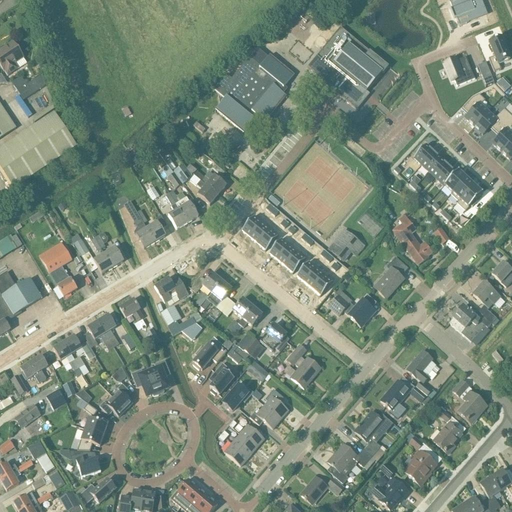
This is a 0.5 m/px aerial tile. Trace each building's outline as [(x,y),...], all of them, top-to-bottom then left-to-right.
[(464,0),(467,6),(451,13),(455,21),(457,20),(459,27),(476,20),(474,16),(485,12),(480,0),(464,0)] [(318,56),(307,69),(325,83),(327,85),(331,88),(330,90),(356,111),(369,95),(366,93),(382,74),(383,75),(388,68),(340,29),(320,54),(318,56)] [(494,58),(488,60),(493,74),(500,71),(498,66),(509,61),(505,53),(507,52),(504,46),(503,46),(500,40),(498,41),(497,40),(490,42),(491,44),(488,45),(494,58)] [(23,60),(12,43),(0,51),(0,66),(4,73),(4,72),(7,77),(18,70),(14,66),(23,60)] [(268,59),(258,51),(250,61),(249,60),(230,82),(224,77),(212,92),(224,101),(214,113),(242,135),(252,123),(257,126),(261,121),(264,124),(285,98),(282,96),(287,90),(284,88),(293,77),(269,57),(268,59)] [(455,61),(444,65),(452,83),(454,82),(457,88),(474,81),(465,59),(456,62),(455,61)] [(484,65),(476,68),(485,88),(493,84),(484,65)] [(46,86),(43,76),(26,86),(21,78),(11,84),(23,102),(46,86)] [(501,80),(496,85),(503,93),(509,88),(501,80)] [(471,98),(460,110),(467,115),(463,119),(471,127),(484,113),(477,107),(482,102),(475,96),(471,98)] [(0,106),(0,139),(15,130),(0,106)] [(484,113),(471,127),(480,135),(487,128),(492,133),(508,117),(501,110),(492,120),(484,113)] [(77,150),(54,115),(0,151),(0,171),(13,192),(77,150)] [(498,138),(491,146),(500,154),(511,140),(511,138),(506,133),(511,125),(511,120),(508,117),(492,133),(498,138)] [(205,131),(196,124),(193,127),(202,134),(205,131)] [(511,140),(500,154),(508,162),(511,157),(511,140)] [(427,146),(412,162),(413,163),(421,170),(435,154),(427,147),(428,147),(427,146)] [(435,154),(421,170),(428,177),(443,161),(435,154)] [(443,161),(428,177),(436,183),(450,168),(443,161)] [(174,164),(169,168),(173,174),(179,169),(174,164)] [(222,177),(224,175),(225,174),(214,165),(213,166),(211,168),(222,177)] [(173,175),(182,186),(193,178),(184,166),(173,174),(173,175)] [(450,168),(436,183),(443,190),(444,190),(459,173),(457,175),(450,168)] [(192,175),(200,182),(201,182),(204,179),(195,171),(192,175)] [(459,173),(444,190),(452,197),(467,181),(459,174),(459,173)] [(175,191),(182,186),(173,175),(167,178),(175,191)] [(205,187),(218,197),(226,187),(214,177),(205,187)] [(467,181),(452,197),(460,204),(475,188),(467,181)] [(201,182),(200,182),(196,187),(201,191),(197,197),(209,207),(218,197),(205,187),(201,182)] [(475,188),(460,204),(467,212),(468,212),(470,209),(472,211),(476,206),(475,205),(483,195),(482,195),(475,188)] [(160,198),(154,189),(147,193),(153,202),(160,198)] [(173,192),(169,195),(187,225),(198,218),(186,199),(180,203),(173,192)] [(187,225),(169,195),(166,197),(175,213),(167,218),(176,232),(187,225)] [(58,207),(61,212),(68,207),(65,203),(58,207)] [(270,206),(267,211),(271,214),(275,210),(270,206)] [(279,213),(275,210),(271,214),(275,218),(279,213)] [(136,214),(143,226),(147,223),(141,212),(136,214)] [(143,226),(136,214),(133,217),(139,228),(143,226)] [(146,230),(154,245),(165,238),(161,231),(167,228),(161,217),(155,221),(157,224),(146,230)] [(255,217),(242,232),(250,239),(263,224),(255,217)] [(415,232),(405,218),(399,222),(402,226),(393,233),(418,267),(428,259),(426,258),(431,254),(425,245),(420,249),(410,236),(415,232)] [(286,220),(282,224),(287,228),(291,223),(286,220)] [(263,224),(250,239),(258,246),(271,230),(263,224)] [(298,230),(294,226),(290,231),(294,234),(298,230)] [(143,251),(154,245),(146,230),(135,237),(143,251)] [(271,230),(258,246),(266,252),(279,237),(271,230)] [(449,241),(441,230),(434,236),(442,247),(449,241)] [(0,258),(21,247),(15,234),(0,242),(0,258)] [(332,255),(342,263),(350,254),(356,259),(365,248),(348,235),(332,255)] [(306,236),(302,241),(306,244),(310,240),(306,236)] [(99,237),(94,240),(101,251),(106,249),(99,237)] [(101,251),(94,240),(91,242),(97,254),(101,251)] [(282,240),(269,255),(277,262),(290,247),(282,240)] [(314,243),(310,240),(306,244),(310,248),(314,243)] [(89,254),(81,241),(74,246),(82,258),(89,254)] [(72,262),(61,244),(39,258),(64,299),(77,291),(71,281),(70,281),(67,277),(61,280),(56,272),(72,262)] [(290,247),(277,262),(285,269),(298,253),(290,247)] [(114,249),(104,256),(112,270),(123,263),(114,249)] [(298,253),(285,269),(293,275),(306,260),(298,253)] [(324,253),(321,257),(325,261),(329,256),(324,253)] [(112,270),(104,256),(93,263),(102,276),(112,270)] [(333,260),(329,256),(325,261),(329,264),(333,260)] [(408,270),(395,259),(386,269),(390,273),(375,289),(380,293),(379,295),(385,300),(394,290),(395,291),(403,282),(400,279),(408,270)] [(309,263),(296,278),(304,285),(317,270),(309,263)] [(337,263),(333,267),(337,271),(341,266),(337,263)] [(506,290),(511,284),(511,282),(511,274),(511,273),(502,264),(491,277),(506,290)] [(317,270),(304,285),(312,292),(325,277),(317,270)] [(4,322),(4,323),(42,300),(30,281),(17,290),(7,274),(0,278),(0,322),(1,324),(4,322)] [(202,288),(211,295),(221,283),(212,275),(206,282),(201,278),(191,291),(196,295),(202,288)] [(325,277),(312,292),(320,298),(333,283),(325,277)] [(189,296),(178,279),(171,284),(168,280),(154,289),(161,300),(161,299),(165,306),(177,298),(180,302),(189,296)] [(221,304),(226,298),(231,291),(221,283),(211,295),(221,304)] [(482,317),(482,318),(491,326),(491,325),(493,327),(498,322),(487,312),(499,299),(484,285),(473,297),(482,306),(482,305),(485,307),(478,314),(482,317)] [(352,303),(339,291),(334,298),(336,300),(328,309),(338,318),(342,313),(360,328),(368,319),(369,320),(375,313),(371,310),(376,305),(367,296),(355,309),(350,305),(352,303)] [(208,299),(201,308),(205,311),(212,303),(208,299)] [(236,307),(232,313),(242,321),(252,308),(242,300),(236,307)] [(144,320),(140,312),(133,302),(119,310),(126,321),(133,316),(137,324),(144,320)] [(216,309),(222,314),(226,308),(221,304),(216,309)] [(181,320),(174,308),(161,315),(168,328),(176,323),(181,320)] [(226,308),(222,314),(227,318),(232,313),(226,308)] [(252,308),(238,325),(231,333),(236,337),(242,329),(243,330),(247,325),(252,329),(262,317),(252,308)] [(487,330),(491,326),(482,318),(478,322),(463,308),(452,320),(453,321),(449,325),(471,344),(479,336),(483,339),(490,332),(487,330)] [(197,313),(190,317),(191,319),(195,325),(202,321),(197,313)] [(108,318),(98,324),(113,350),(114,349),(119,346),(111,333),(115,330),(108,318)] [(215,323),(209,318),(204,323),(211,328),(215,323)] [(178,327),(176,323),(168,328),(173,337),(195,325),(191,319),(178,327)] [(0,337),(10,332),(4,323),(4,322),(1,324),(0,322),(0,337)] [(231,333),(238,325),(235,322),(228,330),(231,333)] [(113,350),(98,324),(87,330),(89,334),(84,337),(91,350),(98,346),(95,342),(100,339),(108,353),(113,350)] [(182,334),(192,342),(202,331),(196,326),(182,334)] [(274,326),(266,336),(259,344),(272,354),(275,350),(279,353),(289,341),(285,338),(286,336),(274,326)] [(161,344),(153,331),(145,336),(153,348),(161,344)] [(82,350),(74,338),(63,344),(71,357),(82,350)] [(183,338),(172,344),(179,356),(190,350),(183,338)] [(253,341),(242,353),(248,357),(249,358),(259,346),(259,345),(253,340),(253,341)] [(131,341),(126,345),(129,351),(135,348),(131,341)] [(222,347),(228,351),(232,346),(227,341),(222,347)] [(60,363),(71,357),(63,344),(52,351),(60,363)] [(200,371),(201,372),(211,361),(216,366),(226,354),(220,349),(216,354),(207,346),(202,352),(200,351),(195,357),(197,358),(192,364),(194,366),(192,367),(198,372),(200,371)] [(296,374),(289,368),(287,369),(284,372),(284,374),(291,380),(304,391),(320,371),(307,360),(305,363),(300,359),(305,353),(299,347),(286,363),(292,368),(294,366),(299,370),(296,374)] [(234,353),(233,353),(242,360),(244,362),(248,357),(242,353),(242,352),(239,349),(237,348),(234,353)] [(85,357),(89,363),(96,359),(92,352),(85,357)] [(495,353),(492,356),(499,365),(503,362),(495,353)] [(420,384),(415,389),(427,399),(427,398),(430,401),(435,396),(432,393),(423,385),(428,379),(426,378),(432,371),(435,367),(431,364),(432,362),(423,354),(407,372),(420,384)] [(46,381),(41,372),(47,369),(41,358),(20,370),(27,381),(34,377),(39,385),(46,381)] [(80,358),(74,362),(83,378),(89,374),(80,358)] [(156,371),(149,373),(159,397),(164,394),(163,392),(169,390),(164,377),(169,374),(165,362),(154,366),(156,371)] [(216,395),(218,397),(233,380),(228,376),(231,372),(222,365),(214,375),(219,378),(209,390),(212,391),(210,393),(215,397),(216,395)] [(256,372),(250,367),(246,371),(253,376),(256,372)] [(116,380),(120,384),(127,378),(121,369),(116,374),(119,377),(116,380)] [(159,397),(149,373),(143,376),(141,372),(131,376),(136,388),(141,386),(147,398),(152,396),(153,398),(159,397)] [(28,393),(18,377),(11,382),(20,398),(28,393)] [(469,389),(461,382),(451,393),(459,400),(469,389)] [(410,393),(398,383),(381,404),(392,414),(410,393)] [(76,396),(71,384),(63,388),(68,399),(75,396),(76,396)] [(111,397),(125,412),(133,405),(127,399),(131,395),(122,386),(117,390),(119,393),(113,399),(111,397)] [(238,387),(223,405),(232,413),(242,402),(245,405),(253,394),(250,391),(247,395),(238,387)] [(421,406),(427,399),(415,389),(410,396),(421,406)] [(15,391),(11,394),(15,401),(19,398),(15,391)] [(59,392),(46,398),(54,413),(66,406),(59,392)] [(83,392),(76,396),(75,396),(84,403),(89,397),(83,392)] [(263,408),(280,422),(288,413),(278,405),(282,400),(273,392),(269,397),(271,399),(263,408)] [(486,407),(470,393),(463,400),(467,404),(458,415),(471,426),(477,419),(476,418),(486,407)] [(125,412),(111,397),(110,397),(113,399),(106,406),(104,404),(99,408),(108,417),(113,413),(118,419),(125,412)] [(88,406),(83,411),(93,419),(97,413),(88,406)] [(39,416),(32,408),(14,421),(21,430),(39,416)] [(272,431),(280,422),(263,408),(260,412),(257,410),(249,420),(258,428),(262,423),(272,431)] [(440,410),(437,408),(433,412),(436,414),(435,415),(446,425),(452,419),(441,409),(440,410)] [(371,414),(355,433),(368,445),(362,452),(372,460),(380,450),(381,449),(370,440),(383,425),(371,414)] [(88,420),(84,431),(103,437),(107,427),(88,420)] [(114,439),(118,429),(108,425),(104,435),(114,439)] [(461,436),(448,425),(433,443),(445,454),(461,436)] [(247,427),(239,437),(255,451),(264,441),(247,427)] [(84,431),(81,442),(100,448),(103,437),(84,431)] [(224,432),(221,436),(225,440),(229,436),(224,432)] [(409,445),(414,439),(411,435),(410,435),(405,442),(409,445)] [(239,437),(231,446),(248,460),(255,451),(239,437)] [(423,446),(415,438),(409,445),(408,446),(417,453),(423,446)] [(15,449),(9,442),(0,448),(0,452),(3,457),(15,449)] [(37,460),(46,455),(39,443),(27,450),(34,462),(37,460)] [(240,469),(248,460),(231,446),(223,455),(240,469)] [(372,460),(362,452),(354,462),(352,460),(355,457),(343,447),(328,465),(331,468),(327,473),(343,486),(348,480),(347,478),(358,465),(367,473),(375,463),(372,460)] [(380,450),(372,460),(375,463),(375,462),(377,463),(384,454),(380,450)] [(72,462),(71,459),(69,454),(69,453),(60,452),(60,456),(70,462),(72,462)] [(436,467),(419,453),(412,461),(413,462),(403,474),(419,487),(436,467)] [(55,470),(46,455),(37,460),(46,476),(55,470)] [(81,478),(81,480),(83,479),(87,482),(90,477),(100,474),(98,466),(100,465),(98,459),(85,463),(84,458),(75,460),(78,471),(76,476),(81,478)] [(30,462),(24,466),(26,471),(33,467),(30,462)] [(0,467),(0,481),(0,482),(18,472),(17,470),(15,467),(9,470),(6,464),(0,467)] [(18,472),(0,482),(6,493),(19,486),(15,480),(21,477),(20,475),(26,471),(24,466),(17,470),(18,472)] [(395,474),(385,466),(380,473),(390,481),(395,474)] [(502,472),(491,479),(500,494),(507,489),(511,498),(511,476),(510,473),(502,473),(502,472)] [(65,486),(56,473),(48,478),(56,492),(65,486)] [(326,488),(315,479),(300,497),(313,507),(327,490),(337,499),(345,489),(333,479),(326,488)] [(500,494),(491,479),(480,486),(487,499),(483,502),(487,509),(489,511),(493,511),(500,508),(494,497),(500,494)] [(45,486),(42,480),(32,486),(35,492),(45,486)] [(409,494),(392,480),(387,485),(390,487),(384,494),(377,488),(371,495),(379,502),(378,502),(389,511),(402,498),(404,499),(409,494)] [(99,506),(106,500),(115,491),(107,481),(96,491),(92,487),(79,498),(86,506),(94,499),(99,506)] [(188,481),(170,501),(180,510),(198,490),(188,481)] [(198,490),(180,510),(182,511),(195,511),(207,498),(198,490)] [(130,511),(133,492),(131,500),(121,499),(118,511),(130,511)] [(140,511),(144,494),(133,492),(130,511),(140,511)] [(49,494),(42,498),(45,503),(52,499),(49,494)] [(71,494),(59,501),(65,511),(71,511),(79,508),(71,494)] [(152,511),(155,496),(144,494),(140,511),(152,511)] [(17,511),(22,511),(37,504),(39,507),(45,503),(42,498),(36,502),(32,495),(26,498),(25,496),(13,504),(17,511)] [(195,511),(212,511),(217,506),(207,498),(195,511)] [(463,506),(466,511),(489,511),(487,509),(482,511),(481,511),(474,499),(463,506)]
